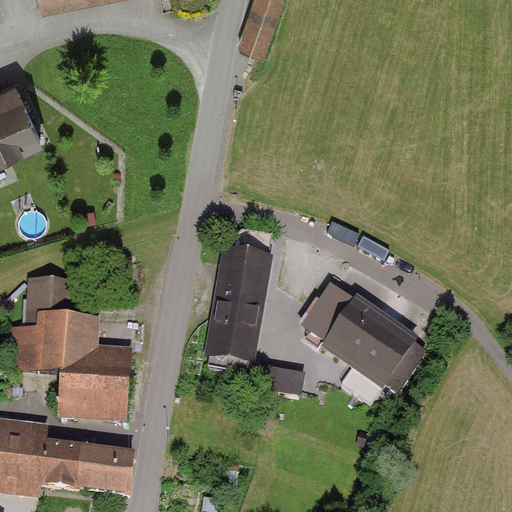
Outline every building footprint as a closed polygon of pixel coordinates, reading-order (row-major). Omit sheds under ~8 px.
[(280,0),(257,0),(242,48),(262,54),(280,0)] [(19,91),(0,98),(0,157),(40,140),(19,91)] [(268,265),(228,258),(211,357),(251,364),(268,265)] [(19,331),(17,373),(64,376),(62,407),(127,411),(130,367),(89,364),(92,324),(71,323),(73,289),(32,286),(29,332),(19,331)] [(398,397),(426,357),(335,294),(307,333),(398,397)] [(55,433),(0,426),(0,498),(47,504),(48,490),(135,500),(140,458),(53,448),(55,433)]
